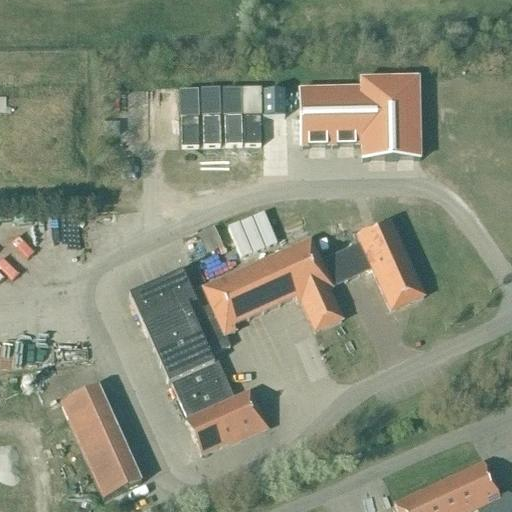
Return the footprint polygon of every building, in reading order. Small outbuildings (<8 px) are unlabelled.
[(359,92),(299,93),(300,151),(360,150),(361,164),(419,163),(417,83),(359,84),(359,92)] [(511,84),(495,84),(494,103),(511,103),(511,84)] [(282,95),(257,96),(258,121),(283,121),(282,95)] [(5,100),(0,100),(0,115),(5,116),(10,115),(9,110),(5,110),(5,100)] [(204,158),(211,126),(201,124),(195,157),(204,158)] [(492,148),(470,149),(470,159),(492,158),(492,148)] [(237,191),(260,190),(260,181),(237,182),(237,191)] [(423,301),(389,226),(356,241),(359,247),(319,266),(309,245),(203,292),(210,309),(199,314),(182,274),(129,298),(142,328),(142,329),(168,388),(171,386),(187,423),(185,424),(200,458),(264,430),(248,396),(230,404),(209,359),(229,350),(225,339),(235,335),(232,330),(294,302),(296,307),(300,306),(314,336),(341,324),(327,293),(371,274),(390,315),(423,301)] [(213,231),(191,238),(197,258),(219,251),(213,231)] [(0,239),(0,252),(2,254),(8,246),(0,239)] [(97,391),(58,408),(101,505),(140,488),(97,391)] [(497,501),(482,467),(393,508),(394,511),(511,511),(511,504),(511,505),(507,496),(497,501)] [(131,511),(127,502),(118,507),(119,511),(131,511)]
